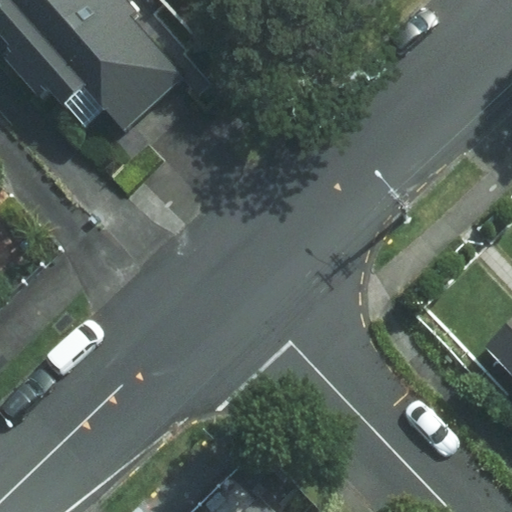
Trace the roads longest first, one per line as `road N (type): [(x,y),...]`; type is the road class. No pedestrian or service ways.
road 1 (tertiary): [(228,280),(511,10)]
road 2 (residential): [(228,280),(448,511)]
road 3 (tertiary): [(0,501),(228,280)]
